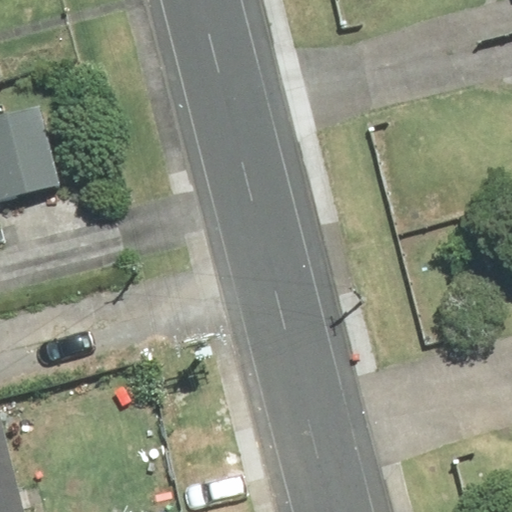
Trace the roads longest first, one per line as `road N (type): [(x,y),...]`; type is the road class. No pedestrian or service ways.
road 1 (residential): [(206,0),(340,511)]
road 2 (unknown): [(274,258),(0,328)]
